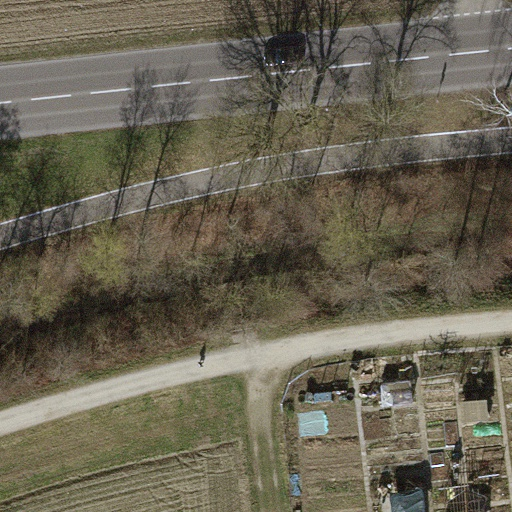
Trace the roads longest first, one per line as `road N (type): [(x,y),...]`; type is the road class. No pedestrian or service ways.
road 1 (track): [(511,334),(259,358),(0,435)]
road 2 (track): [(0,249),(206,197),(511,154)]
road 3 (secondary): [(0,103),(511,48)]
road 4 (track): [(272,511),(259,358)]
